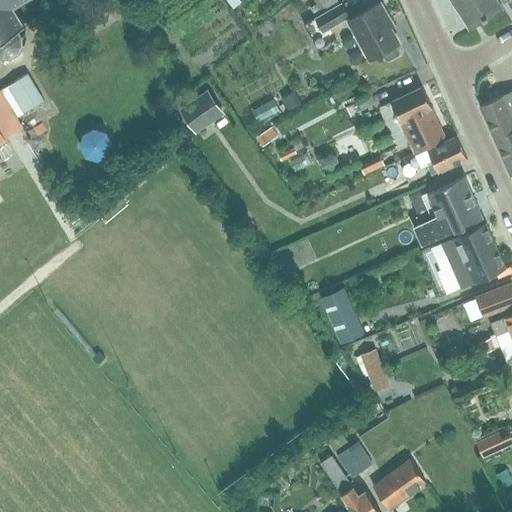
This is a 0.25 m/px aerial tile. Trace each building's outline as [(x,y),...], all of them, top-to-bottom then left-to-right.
[(0,0),(0,49),(1,50),(0,52),(2,53),(3,51),(12,53),(13,54),(15,53),(14,51),(19,48),(20,50),(22,49),(21,47),(23,41),(25,41),(26,39),(24,39),(24,32),(26,31),(25,29),(23,31),(20,24),(24,22),(25,24),(28,23),(27,21),(53,5),(50,0),(0,0)] [(452,0),(470,28),(503,7),(498,0),(452,0)] [(381,2),(349,19),(370,58),(383,51),(386,58),(389,59),(399,53),(400,50),(397,44),(399,42),(387,20),(390,18),(381,2)] [(324,30),(349,16),(342,4),(317,17),(324,30)] [(29,71),(7,85),(23,112),(45,98),(29,71)] [(366,82),(348,94),(357,107),(374,95),(366,82)] [(423,86),(392,100),(415,151),(446,137),(423,86)] [(23,125),(0,89),(0,88),(0,102),(3,107),(1,108),(14,131),(23,125)] [(511,90),(479,105),(511,175),(511,174),(511,90)] [(223,111),(208,91),(183,110),(197,130),(223,111)] [(297,95),(286,101),(291,110),(302,103),(297,95)] [(272,128),(259,135),(264,145),(277,138),(272,128)] [(457,135),(428,148),(434,161),(428,164),(433,174),(438,171),(468,157),(457,135)] [(428,191),(438,214),(456,206),(465,225),(483,217),(483,216),(480,217),(475,206),(478,205),(465,175),(428,191)] [(423,244),(465,225),(456,206),(438,214),(414,225),(423,244)] [(506,266),(486,222),(442,241),(462,285),(506,266)] [(511,304),(511,282),(477,295),(484,315),(511,304)] [(347,283),(323,293),(343,339),(366,329),(347,283)] [(511,312),(492,321),(501,345),(511,341),(511,312)] [(492,337),(481,341),(485,351),(496,347),(492,337)] [(377,349),(361,355),(368,372),(383,366),(377,349)] [(390,383),(383,366),(368,372),(375,389),(390,383)] [(511,436),(508,427),(477,441),(483,454),(511,441),(511,436)] [(358,439),(337,453),(350,474),(372,461),(358,439)] [(359,493),(345,473),(332,454),(321,462),(334,481),(347,501),(354,511),(381,511),(365,489),(359,493)] [(409,458),(373,485),(390,508),(427,481),(409,458)]
